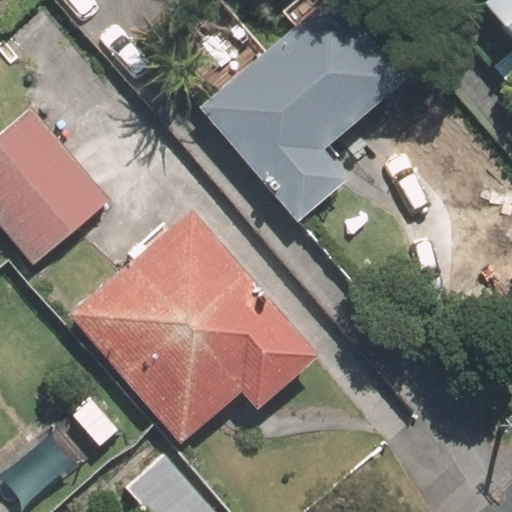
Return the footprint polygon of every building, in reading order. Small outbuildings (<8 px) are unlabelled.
[(324,0),(200,106),(299,221),(346,180),(323,151),(407,80),(337,0),(324,0)] [(511,0),(483,0),(479,3),(511,41),(511,0)] [(0,134),(0,230),(29,264),(104,199),(27,111),(0,134)] [(67,317),(175,443),(236,391),(253,412),(314,360),(188,214),(67,317)] [(37,447),(18,464),(45,496),(64,478),(37,447)] [(209,511),(162,456),(124,490),(143,511),(209,511)]
